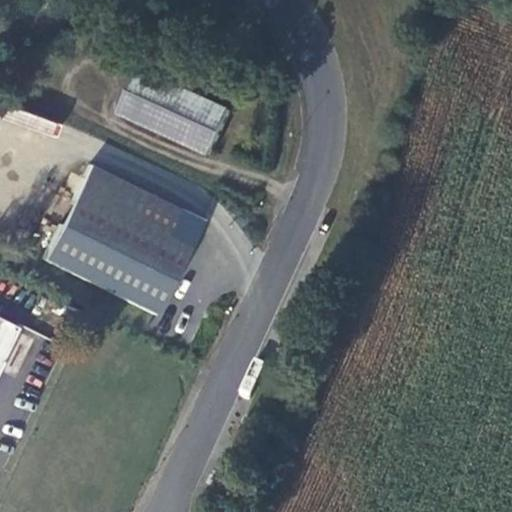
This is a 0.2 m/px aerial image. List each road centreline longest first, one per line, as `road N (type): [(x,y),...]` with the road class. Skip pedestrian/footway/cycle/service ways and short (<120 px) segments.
road 1 (unclassified): [(278,0),(308,41),(324,85),(318,175),(164,511)]
road 2 (unknown): [(284,252),(99,131),(0,132)]
